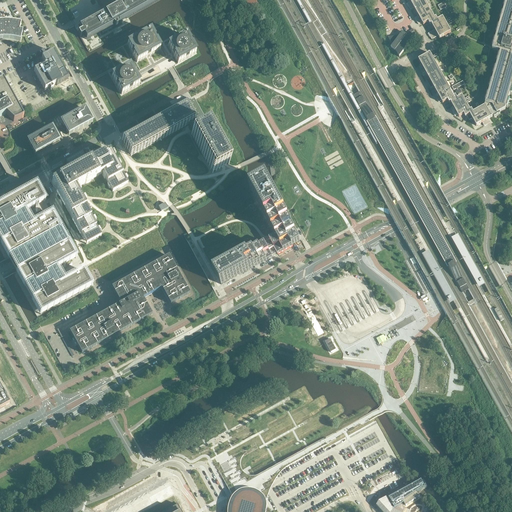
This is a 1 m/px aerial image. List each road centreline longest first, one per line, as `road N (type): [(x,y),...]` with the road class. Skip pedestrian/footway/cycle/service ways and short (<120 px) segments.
road 1 (secondary): [(63,415),(284,290)]
road 2 (secondary): [(284,290),(476,184)]
road 3 (residential): [(462,159),(418,129),(344,0)]
road 4 (secondary): [(473,178),(300,269)]
road 5 (secondary): [(226,314),(61,406)]
road 6 (unclassified): [(108,132),(34,0)]
road 7 (unclassified): [(61,406),(0,297)]
road 8 (unclassified): [(0,192),(108,132)]
